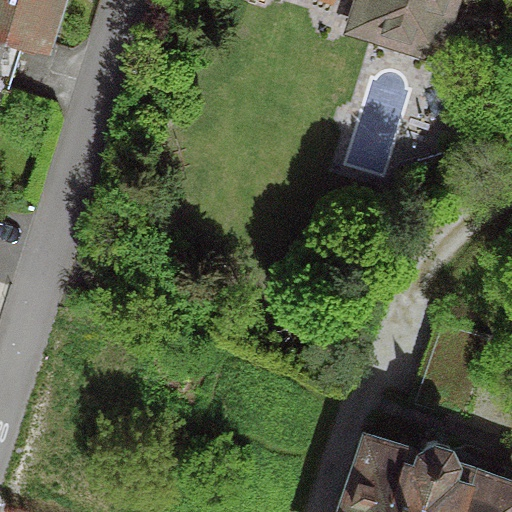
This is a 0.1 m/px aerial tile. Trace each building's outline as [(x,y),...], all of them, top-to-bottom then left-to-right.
[(0,0),(0,30),(40,42),(53,0),(0,0)] [(379,0),(370,31),(428,49),(442,0),(379,0)] [(494,97),(504,64),(474,54),(464,88),(494,97)] [(457,420),(486,336),(436,319),(407,404),(457,420)] [(506,511),(511,495),(511,487),(449,465),(451,459),(449,458),(444,447),(436,442),(429,441),(421,443),(416,447),(414,453),(365,437),(339,511),(506,511)]
